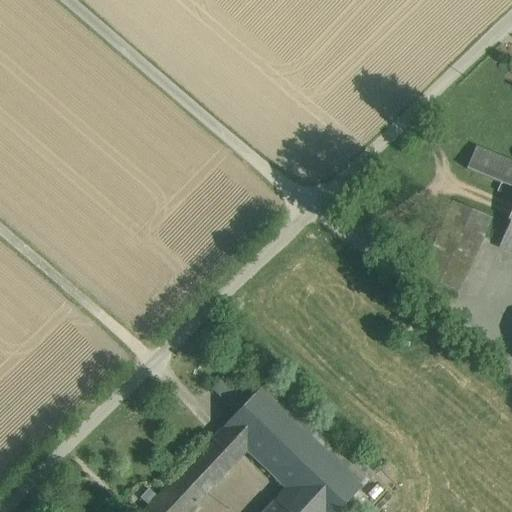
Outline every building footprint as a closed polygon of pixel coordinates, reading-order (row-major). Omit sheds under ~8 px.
[(511,164),(475,149),(466,170),(511,189),(511,164)] [(453,203),(420,278),(458,294),(490,220),(453,203)] [(511,211),(508,221),(511,222),(499,248),(511,253),(511,211)] [(238,365),(218,386),(243,411),(264,390),(238,365)] [(327,427),(277,377),(264,390),(243,411),(227,427),(250,450),(289,489),(312,511),(340,511),(376,477),(327,427)] [(216,439),(238,461),(250,450),(227,427),(216,439)] [(238,461),(216,439),(143,511),(190,511),(199,503),(198,502),(238,461)] [(312,511),(289,489),(266,511),(312,511)]
